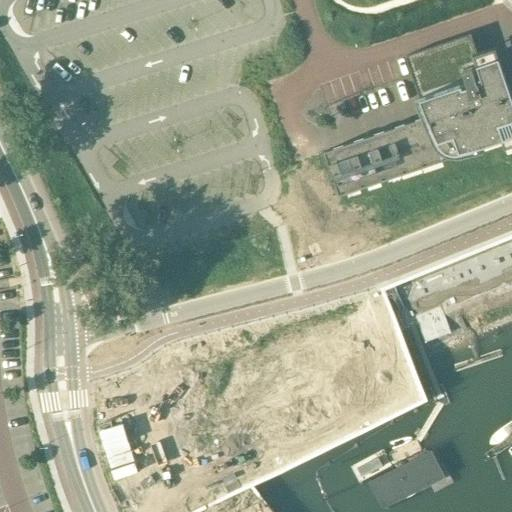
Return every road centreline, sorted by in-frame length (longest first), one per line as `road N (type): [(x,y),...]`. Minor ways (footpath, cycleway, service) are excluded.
road 1 (unclassified): [(69,338),(341,271),(511,204)]
road 2 (residential): [(389,110),(295,142),(279,87),(326,70)]
road 3 (residential): [(326,70),(495,12)]
road 4 (secondary): [(50,264),(0,141)]
